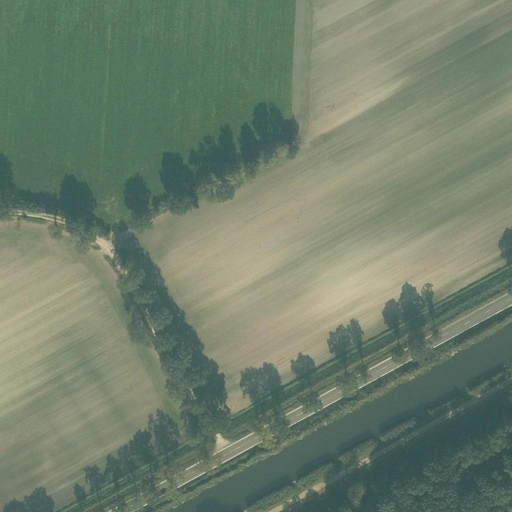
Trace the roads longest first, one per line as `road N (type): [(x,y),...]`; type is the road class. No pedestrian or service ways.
road 1 (primary): [(122,511),(511,299)]
road 2 (track): [(0,214),(46,211),(117,244),(228,454)]
road 3 (track): [(511,382),(275,511)]
